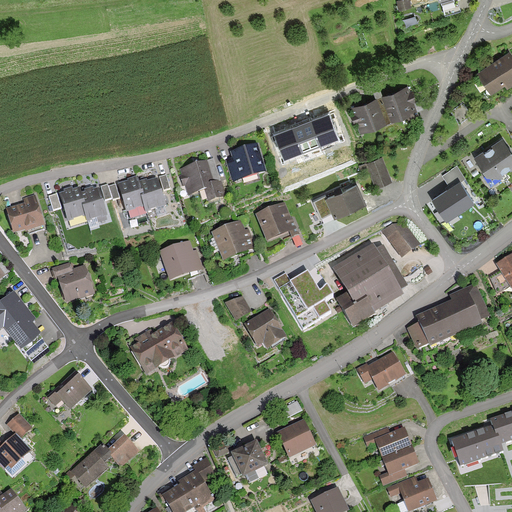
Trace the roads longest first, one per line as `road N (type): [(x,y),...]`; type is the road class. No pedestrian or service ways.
road 1 (residential): [(455,68),(433,60),(202,145),(0,191)]
road 2 (residential): [(408,201),(213,293),(127,313),(80,344)]
road 3 (residential): [(178,457),(459,269)]
road 4 (residential): [(511,395),(437,422),(434,453),(466,511)]
road 5 (residential): [(80,344),(178,457)]
road 6 (residential): [(408,201),(455,68)]
road 7 (residential): [(0,240),(80,344)]
